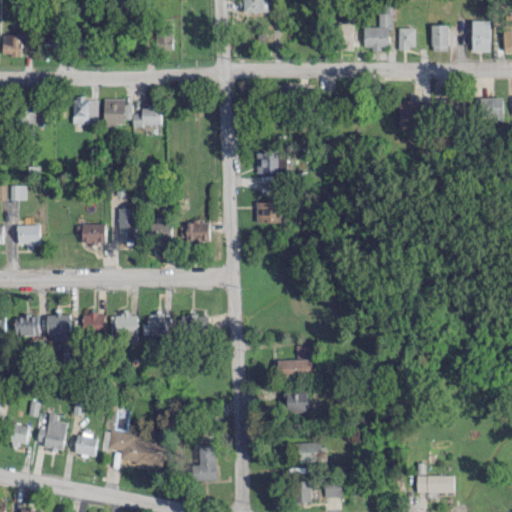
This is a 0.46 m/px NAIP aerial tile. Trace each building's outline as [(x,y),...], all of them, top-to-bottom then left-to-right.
[(363,25),(364,47),(389,47),(389,28),(392,28),(392,12),(379,12),(379,25),(363,25)] [(490,50),(490,19),(472,19),(471,49),(490,50)] [(354,22),(338,22),(337,48),(354,49),(354,22)] [(448,24),(432,23),(431,49),(448,49),(448,24)] [(511,49),(511,23),(503,23),(503,50),(511,49)] [(399,47),(416,47),(416,26),(399,26),(399,47)] [(173,48),(174,32),(157,31),(156,47),(173,48)] [(2,53),(21,54),(21,33),(2,32),(2,53)] [(480,115),(503,114),(503,95),(479,96),(480,115)] [(97,96),(72,97),(73,121),(98,120),(97,96)] [(125,97),(104,97),(104,125),(124,125),(124,118),(132,118),(132,103),(125,103),(125,97)] [(464,98),(445,97),(444,113),(463,114),(464,98)] [(400,118),(423,117),(423,99),(399,99),(400,118)] [(35,104),(23,104),(23,123),(35,123),(35,104)] [(161,105),(141,105),(141,112),(133,112),(132,123),(161,124),(161,105)] [(287,165),(286,151),(256,152),(257,172),(278,171),(278,165),(287,165)] [(257,221),(281,221),(281,200),(257,201),(257,221)] [(118,240),(135,240),(136,207),(119,207),(118,240)] [(209,220),(185,221),(186,241),(209,241),(209,220)] [(151,222),(151,240),(172,239),(171,221),(151,222)] [(106,223),(78,222),(78,241),(105,242),(106,223)] [(40,242),(40,223),(17,224),(18,242),(40,242)] [(48,340),(71,338),(69,311),(47,313),(48,340)] [(104,312),(82,312),(83,334),(105,333),(104,312)] [(137,312),(110,313),(111,338),(137,338),(137,312)] [(142,333),(165,334),(165,312),(148,312),(147,323),(143,323),(142,333)] [(38,313),(14,314),(15,334),(39,334),(38,313)] [(207,329),(207,314),(185,313),(184,328),(207,329)] [(277,376),(314,376),(314,344),(295,344),(295,358),(277,358),(277,376)] [(309,391),(284,391),(283,411),(309,411),(309,391)] [(67,420),(58,419),(58,412),(49,412),(48,427),(39,426),(37,439),(45,440),(44,447),(64,449),(67,420)] [(26,442),(30,425),(14,421),(10,438),(26,442)] [(137,433),(105,428),(102,447),(121,450),(119,459),(163,465),(166,443),(136,438),(137,433)] [(75,452),(96,454),(98,434),(77,432),(75,452)] [(298,442),(299,461),(325,460),(325,440),(298,442)] [(194,479),(216,478),(215,462),(193,463),(194,479)] [(454,474),(416,474),(417,490),(454,490),(454,474)] [(310,479),(294,480),(295,501),(311,501),(310,479)] [(325,479),(325,495),(342,495),(341,479),(325,479)]
